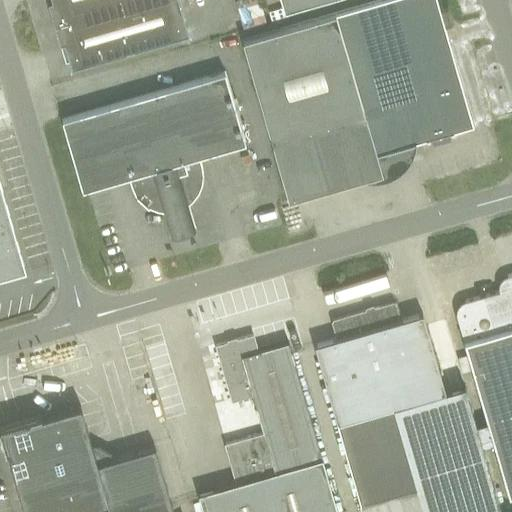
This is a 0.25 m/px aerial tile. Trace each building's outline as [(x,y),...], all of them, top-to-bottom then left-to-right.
[(124,0),(52,0),(54,2),(49,3),(54,20),(124,0)] [(189,31),(179,0),(124,0),(54,20),(67,66),(189,31)] [(244,18),(266,13),(262,0),(240,0),(239,0),(244,18)] [(475,125),(438,0),(380,0),(243,39),(289,198),(382,171),(377,152),(475,125)] [(200,187),(202,182),(203,178),(203,175),(203,171),(203,167),(202,164),(199,155),(246,141),(225,70),(62,118),(82,188),(129,175),(132,184),(133,188),(135,191),(137,195),(140,198),(142,201),(146,204),(150,206),(154,208),(159,209),(164,210),(171,236),(195,228),(188,203),(192,200),(195,196),(198,192),(200,187)] [(0,181),(0,274),(25,268),(0,181)] [(456,311),(456,312),(456,313),(456,314),(457,315),(487,420),(494,443),(508,495),(511,493),(511,273),(508,274),(507,275),(506,275),(505,276),(504,276),(503,277),(502,278),(501,279),(501,280),(500,281),(499,282),(499,284),(499,285),(499,286),(499,287),(499,288),(499,289),(499,290),(465,300),(464,300),(463,301),(462,301),(461,302),(460,302),(460,303),(459,304),(458,305),(458,306),(457,307),(457,308),(456,309),(456,310),(456,311)] [(338,337),(315,343),(338,422),(361,502),(360,502),(363,511),(502,511),(484,446),(494,443),(487,420),(477,423),(471,404),(453,410),(447,390),(445,391),(445,390),(423,312),(400,319),(395,303),(394,302),(334,319),(333,321),(338,337)] [(338,511),(289,340),(258,349),(254,334),(216,344),(232,400),(253,394),(264,432),(225,443),(236,481),(198,492),(203,511),(338,511)] [(80,405),(1,428),(25,511),(173,511),(155,446),(112,458),(93,448),(80,405)]
